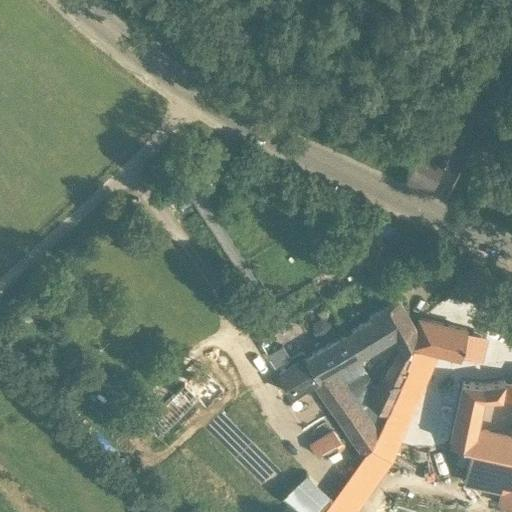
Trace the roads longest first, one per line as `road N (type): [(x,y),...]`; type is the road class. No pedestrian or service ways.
road 1 (tertiary): [(511,254),(211,107),(74,0)]
road 2 (track): [(0,284),(166,131),(194,95)]
